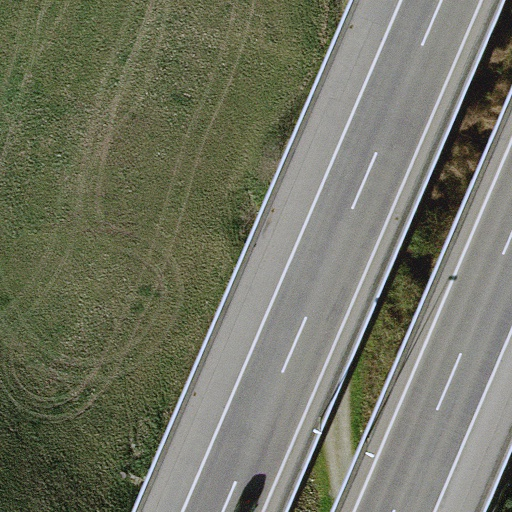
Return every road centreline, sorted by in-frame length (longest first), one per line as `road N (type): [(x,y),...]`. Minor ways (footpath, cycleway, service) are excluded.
road 1 (motorway): [(441,0),(221,511)]
road 2 (track): [(357,511),(342,462),(334,357),(360,0)]
road 3 (motorway): [(395,511),(511,240)]
